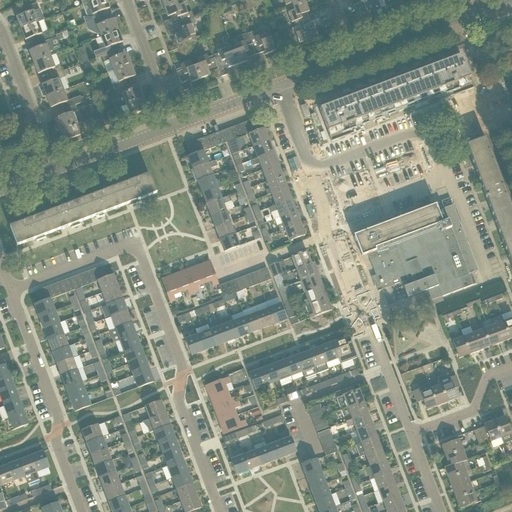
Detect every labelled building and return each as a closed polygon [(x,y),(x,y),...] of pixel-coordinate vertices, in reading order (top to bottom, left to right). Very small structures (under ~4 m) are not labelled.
[(99,12),(109,9),(105,0),(96,0),(82,5),(86,16),(82,17),(85,24),(101,18),(99,12)] [(160,0),(164,8),(182,1),(181,0),(160,0)] [(282,0),(286,9),(305,2),(304,0),(282,0)] [(377,0),(363,0),(364,2),(354,6),(358,17),(381,9),(377,0)] [(183,4),(182,1),(164,8),(167,17),(171,16),(172,19),(163,22),(166,28),(193,18),(191,12),(187,13),(183,4)] [(305,14),(309,12),(305,2),(286,9),(292,23),(294,22),(296,27),(317,19),(315,13),(306,17),(305,14)] [(400,15),(405,13),(400,2),(395,4),(400,15)] [(17,17),(16,17),(20,29),(37,22),(43,20),(39,10),(36,3),(22,9),(24,15),(17,17)] [(394,17),(400,15),(395,4),(389,6),(394,17)] [(375,11),(381,9),(358,17),(362,29),(379,23),(375,11)] [(113,19),(103,23),(101,18),(85,24),(86,28),(87,28),(88,30),(97,34),(99,33),(101,37),(117,31),(113,19)] [(191,25),(196,23),(193,18),(166,28),(168,34),(176,31),(178,34),(174,35),(178,45),(181,44),(183,47),(200,41),(199,37),(195,38),(194,35),(195,35),(191,25)] [(296,27),(294,28),(301,47),(302,52),(314,47),(312,43),(319,40),(315,30),(312,32),(311,28),(319,25),(317,19),(296,27)] [(37,22),(20,29),(25,40),(32,38),(34,43),(49,37),(46,31),(41,33),(37,22)] [(268,31),(260,35),(258,30),(247,34),(258,63),(264,61),(261,52),(264,51),(265,55),(275,51),(268,31)] [(99,50),(94,52),(96,58),(102,56),(114,52),(117,50),(115,45),(119,43),(122,42),(117,31),(101,37),(105,48),(99,50)] [(252,65),(258,63),(247,34),(246,34),(249,42),(243,44),(242,40),(234,43),(235,46),(231,48),(237,65),(247,62),(246,58),(249,57),(252,65)] [(37,48),(29,51),(33,63),(50,56),(49,52),(51,51),(53,48),(50,40),(49,37),(34,43),(37,48)] [(231,48),(227,49),(226,47),(217,50),(218,53),(212,56),(220,77),(227,75),(223,66),(226,65),(228,69),(237,65),(231,48)] [(290,50),(283,52),(285,58),(293,55),(290,50)] [(107,74),(114,71),(130,65),(126,53),(116,57),(114,52),(102,56),(104,63),(103,63),(107,74)] [(212,56),(206,58),(205,54),(198,57),(200,61),(194,64),(200,79),(210,76),(208,72),(212,71),(215,79),(220,77),(212,56)] [(59,65),(55,67),(50,56),(33,63),(38,74),(48,70),(50,76),(62,71),(59,65)] [(338,103),(319,110),(331,142),(344,137),(345,137),(344,134),(349,132),(350,133),(350,135),(351,135),(351,134),(364,129),(363,126),(373,122),(439,97),(440,101),(454,96),(453,93),(455,92),(458,91),(460,94),(460,93),(473,88),(461,57),(443,64),(440,58),(336,98),(338,103)] [(194,64),(192,64),(191,61),(182,65),(182,67),(175,70),(183,91),(189,89),(186,80),(189,79),(190,83),(200,79),(194,64)] [(124,80),(135,76),(130,65),(114,71),(118,82),(112,84),(115,90),(126,86),(124,80)] [(46,97),(63,90),(59,79),(69,75),(67,69),(62,71),(50,76),(52,81),(42,85),(44,90),(41,91),(43,97),(46,96),(46,97)] [(139,87),(128,91),(126,86),(115,90),(117,96),(122,94),(126,105),(143,99),(139,87)] [(80,96),(67,101),(63,90),(46,97),(50,108),(61,104),(63,110),(82,102),(80,96)] [(140,113),(148,110),(143,99),(126,105),(132,121),(142,117),(140,113)] [(75,105),(82,102),(63,110),(65,115),(54,119),(59,131),(76,124),(81,122),(77,112),(75,105)] [(106,127),(111,125),(106,113),(101,115),(106,127)] [(106,127),(101,115),(95,117),(99,129),(106,127)] [(256,132),(261,130),(257,118),(251,120),(256,132)] [(250,134),(256,132),(251,120),(246,122),(250,134)] [(244,136),(249,135),(250,134),(246,122),(240,124),(244,136)] [(82,140),(76,126),(76,124),(59,131),(63,142),(71,139),(72,144),(82,140)] [(239,138),(244,136),(240,124),(234,126),(239,138)] [(233,140),(236,139),(239,138),(234,126),(229,129),(233,140)] [(236,139),(233,140),(229,129),(223,131),(232,155),(237,153),(240,151),(236,139)] [(253,147),(269,141),(264,129),(261,130),(256,132),(250,134),(249,135),(253,147)] [(219,146),(224,144),(220,132),(214,134),(219,146)] [(213,148),(219,146),(214,134),(209,136),(213,148)] [(207,150),(213,148),(209,136),(203,138),(207,150)] [(203,152),(207,150),(203,138),(197,140),(202,152),(203,152)] [(479,180),(498,173),(485,138),(466,145),(479,180)] [(196,154),(202,152),(197,140),(192,142),(196,154)] [(257,158),(273,152),(269,141),(253,147),(257,158)] [(191,156),(196,154),(192,142),(186,144),(191,156)] [(215,161),(208,163),(203,152),(202,152),(196,154),(191,156),(188,157),(193,169),(215,161)] [(277,158),(275,158),(273,152),(257,158),(250,161),(252,166),(259,164),(262,170),(278,164),(279,162),(277,158)] [(236,166),(241,164),(237,153),(232,155),(236,166)] [(210,169),(217,166),(215,161),(193,169),(190,170),(195,182),(197,181),(212,175),(210,169)] [(282,176),(278,164),(262,170),(266,182),(282,176)] [(492,215),(511,207),(498,173),(479,180),(492,215)] [(138,200),(156,193),(149,174),(114,188),(121,207),(129,204),(130,206),(129,206),(130,207),(139,203),(139,202),(138,202),(138,200)] [(202,193),(217,187),(212,175),(197,181),(202,193)] [(267,195),(287,188),(282,176),(266,182),(269,190),(266,191),(267,195)] [(206,205),(221,199),(217,187),(202,193),(206,205)] [(103,214),(121,207),(114,188),(79,201),(86,220),(94,217),(95,219),(94,219),(95,220),(102,217),(104,216),(104,215),(103,214)] [(275,205),(291,199),(287,188),(267,195),(271,194),(275,205)] [(223,204),(230,202),(228,197),(221,199),(206,205),(211,216),(226,211),(223,204)] [(280,217),(296,211),(291,199),(275,205),(268,208),(270,213),(277,211),(280,217)] [(79,223),(86,220),(79,201),(44,214),(51,233),(70,226),(71,228),(70,228),(71,229),(80,225),(80,224),(79,224),(79,223)] [(429,202),(427,202),(425,202),(424,202),(422,202),(421,203),(419,204),(418,205),(417,207),(416,208),(416,210),(416,211),(416,212),(353,236),(361,257),(367,255),(379,286),(402,277),(409,295),(427,288),(431,301),(473,285),(468,275),(477,271),(453,206),(443,209),(445,214),(440,216),(435,205),(434,206),(433,205),(432,204),(430,203),(429,202)] [(505,249),(511,246),(511,209),(511,207),(492,215),(505,249)] [(226,211),(211,216),(215,228),(230,222),(226,211)] [(258,225),(264,223),(259,211),(254,213),(258,225)] [(284,229),(300,223),(296,211),(280,217),(282,224),(278,226),(280,231),(284,229)] [(44,236),(51,233),(44,214),(10,227),(17,246),(35,239),(36,241),(36,242),(38,241),(46,238),(45,237),(45,238),(44,236)] [(219,240),(234,234),(230,222),(215,228),(219,240)] [(289,241),(305,235),(300,223),(284,229),(289,241)] [(268,235),(267,233),(265,228),(259,230),(262,238),(268,235)] [(224,252),(239,246),(234,234),(219,240),(224,252)] [(266,244),(271,242),(268,235),(262,238),(263,239),(264,239),(266,244)] [(296,269),(311,264),(306,252),(291,257),(296,269)] [(218,284),(212,269),(209,261),(197,266),(204,284),(210,282),(212,287),(218,284)] [(281,275),(282,275),(278,263),(269,266),(273,278),(281,275)] [(314,263),(311,264),(296,269),(301,281),(318,275),(318,274),(315,275),(314,271),(316,270),(314,263)] [(102,280),(107,278),(103,266),(97,268),(102,280)] [(196,286),(204,284),(197,266),(185,270),(194,294),(198,292),(196,286)] [(97,282),(102,280),(97,268),(92,270),(96,282),(97,282)] [(271,280),(270,277),(266,268),(261,270),(265,282),(271,280)] [(90,284),(96,282),(92,270),(86,272),(90,284)] [(189,296),(194,294),(185,270),(173,275),(180,293),(187,290),(189,296)] [(260,284),(265,282),(261,270),(255,272),(260,284)] [(85,286),(90,284),(86,272),(80,274),(85,286)] [(254,286),(260,284),(255,272),(249,274),(254,286)] [(79,288),(85,286),(80,274),(75,276),(79,288)] [(248,288),(254,286),(249,274),(244,276),(248,288)] [(102,294),(118,288),(113,275),(107,278),(102,280),(97,282),(102,294)] [(173,295),(180,293),(173,275),(161,279),(170,302),(175,300),(173,295)] [(281,275),(273,278),(275,283),(278,290),(283,288),(280,281),(283,280),(281,275)] [(321,282),(318,275),(301,281),(305,293),(323,287),(322,286),(320,287),(318,283),(321,282)] [(74,290),(79,288),(75,276),(69,279),(74,290)] [(246,290),(245,287),(241,277),(235,280),(240,292),(242,291),(246,290)] [(68,293),(74,290),(69,279),(63,281),(68,293)] [(234,294),(240,292),(235,280),(230,282),(234,294)] [(62,295),(68,293),(63,281),(58,283),(62,295)] [(229,296),(234,294),(230,282),(224,284),(229,296)] [(57,297),(62,295),(58,283),(52,285),(57,297)] [(223,298),(229,296),(224,284),(218,286),(223,298)] [(51,299),(57,297),(52,285),(47,287),(51,299)] [(283,288),(278,290),(282,302),(288,300),(290,299),(291,298),(287,286),(283,288)] [(45,301),(50,299),(51,299),(47,287),(41,289),(45,301)] [(308,299),(303,301),(305,307),(310,305),(309,305),(324,299),(323,295),(324,294),(325,292),(323,287),(305,293),(308,299)] [(106,305),(122,299),(118,288),(102,294),(106,305)] [(40,303),(45,301),(41,289),(35,291),(40,303)] [(237,300),(245,297),(242,291),(240,292),(234,294),(236,299),(237,298),(237,300)] [(225,303),(236,299),(234,294),(229,296),(223,298),(224,300),(225,303)] [(278,298),(266,302),(274,325),(286,320),(280,304),(278,298)] [(310,318),(331,310),(327,298),(324,299),(309,305),(310,305),(305,307),(310,318)] [(39,317),(54,311),(50,299),(45,301),(40,303),(34,305),(39,317)] [(86,303),(89,302),(88,299),(85,300),(80,302),(82,309),(87,307),(86,303)] [(111,317),(127,311),(122,299),(106,305),(111,317)] [(226,305),(225,303),(224,300),(211,304),(214,310),(226,305)] [(288,300),(282,302),(287,313),(292,311),(288,300)] [(262,329),(274,325),(266,302),(254,307),(256,313),(262,329)] [(191,318),(203,314),(201,309),(189,313),(192,322),(191,318)] [(43,329),(59,323),(54,311),(39,317),(43,329)] [(115,329),(131,323),(127,311),(111,317),(115,329)] [(185,325),(192,322),(189,313),(176,318),(178,323),(183,321),(185,325)] [(256,313),(245,318),(251,333),(262,329),(256,313)] [(219,320),(221,326),(227,342),(239,338),(233,322),(230,315),(219,320)] [(239,338),(251,333),(245,318),(233,322),(239,338)] [(509,340),(511,338),(511,318),(503,322),(509,340)] [(499,343),(509,340),(503,322),(492,326),(499,343)] [(47,341),(63,335),(59,323),(43,329),(47,341)] [(120,341),(135,335),(131,323),(115,329),(120,341)] [(215,347),(209,331),(207,325),(195,330),(197,335),(203,351),(215,347)] [(215,347),(227,342),(221,326),(209,331),(215,347)] [(489,347),(499,343),(492,326),(482,330),(489,347)] [(85,340),(90,338),(86,327),(80,329),(85,340)] [(479,351),(489,347),(482,330),(472,334),(479,351)] [(469,355),(479,351),(472,334),(462,337),(469,355)] [(52,353),(68,347),(63,335),(47,341),(52,353)] [(124,353),(140,347),(135,335),(120,341),(124,353)] [(191,356),(203,351),(197,335),(185,340),(191,356)] [(458,359),(469,355),(462,337),(452,341),(458,359)] [(89,352),(95,350),(90,338),(85,340),(89,352)] [(351,342),(346,344),(344,339),(332,343),(338,359),(340,364),(357,358),(351,342)] [(340,364),(338,359),(332,343),(320,347),(326,363),(337,359),(339,365),(340,364)] [(68,347),(52,353),(56,365),(72,359),(77,357),(73,345),(68,347)] [(128,364),(144,358),(140,347),(124,353),(128,364)] [(320,347),(308,352),(314,368),(316,374),(328,370),(328,369),(326,363),(320,347)] [(308,352),(296,356),(302,372),(304,378),(316,374),(314,368),(308,352)] [(290,377),(302,372),(296,356),(284,361),(290,377)] [(133,376),(149,370),(144,358),(128,364),(133,376)] [(61,376),(77,370),(72,359),(56,365),(61,376)] [(279,381),(290,377),(284,361),(273,365),(279,381)] [(0,380),(10,377),(6,365),(0,367),(0,380)] [(267,386),(279,381),(273,365),(261,370),(267,386)] [(77,370),(61,376),(65,388),(81,382),(87,380),(82,368),(77,370)] [(137,388),(153,382),(149,370),(133,376),(137,388)] [(255,390),(267,386),(261,370),(249,374),(255,390)] [(447,374),(437,378),(440,385),(446,403),(457,399),(454,389),(459,387),(455,376),(449,378),(447,374)] [(334,385),(345,380),(343,375),(332,379),(334,385)] [(0,394),(14,389),(10,377),(0,380),(0,394)] [(225,385),(230,383),(228,378),(205,387),(210,398),(228,392),(225,385)] [(322,389),(334,385),(332,379),(320,383),(322,389)] [(70,400),(86,394),(81,382),(65,388),(70,400)] [(310,393),(322,389),(320,383),(308,388),(310,393)] [(419,390),(413,392),(417,403),(422,401),(426,410),(436,407),(430,389),(428,384),(418,388),(419,390)] [(436,407),(446,403),(440,385),(430,389),(436,407)] [(294,386),(285,390),(287,396),(289,401),(298,398),(296,392),(294,386)] [(353,386),(333,394),(335,399),(340,410),(347,408),(363,402),(359,390),(355,391),(353,386)] [(298,398),(310,393),(308,388),(296,392),(298,398)] [(0,395),(4,406),(19,401),(14,389),(0,394),(0,395)] [(236,397),(230,399),(228,392),(210,398),(214,410),(238,402),(236,397)] [(74,412),(90,406),(86,394),(70,400),(74,412)] [(251,407),(256,404),(253,396),(248,398),(251,407)] [(9,418),(23,413),(19,401),(4,406),(9,418)] [(149,419),(165,413),(161,401),(145,407),(149,419)] [(267,410),(275,407),(273,401),(265,404),(267,410)] [(317,406),(315,401),(305,404),(309,415),(321,410),(319,405),(317,406)] [(234,409),(240,407),(238,402),(214,410),(219,422),(237,416),(234,409)] [(347,408),(340,410),(344,422),(368,413),(363,402),(347,408)] [(329,405),(321,408),(322,410),(324,416),(332,413),(329,405)] [(257,408),(250,411),(252,417),(260,414),(257,408)] [(312,420),(323,416),(321,410),(309,415),(312,420)] [(13,430),(28,425),(23,413),(9,418),(13,430)] [(148,433),(170,425),(165,413),(149,419),(149,420),(141,423),(144,425),(146,427),(147,429),(148,433)] [(356,431),(372,425),(368,413),(344,422),(346,428),(354,425),(356,431)] [(130,421),(127,414),(122,416),(121,416),(125,423),(130,421)] [(245,421),(240,423),(237,416),(219,422),(223,434),(247,426),(245,421)] [(326,421),(325,421),(323,416),(312,420),(314,426),(326,421)] [(116,426),(122,424),(119,417),(114,419),(116,426)] [(505,417),(494,421),(501,438),(503,444),(511,440),(511,436),(511,434),(509,428),(505,417)] [(271,426),(279,423),(277,418),(269,420),(271,426)] [(264,429),(271,426),(269,420),(262,423),(264,429)] [(316,432),(328,427),(326,421),(314,426),(316,432)] [(503,444),(501,438),(494,421),(484,425),(484,427),(479,429),(483,441),(483,440),(489,438),(490,442),(492,448),(503,444)] [(102,437),(101,434),(97,425),(82,431),(86,443),(102,437)] [(157,443),(174,437),(170,425),(148,433),(148,434),(153,432),(157,443)] [(360,443),(376,437),(372,425),(356,431),(360,443)] [(131,440),(137,438),(132,426),(127,428),(131,440)] [(236,439),(248,434),(246,429),(234,434),(236,439)] [(478,443),(483,441),(479,429),(473,431),(478,443)] [(319,439),(331,435),(329,430),(317,434),(319,439)] [(123,443),(128,441),(126,434),(120,436),(123,443)] [(225,443),(236,439),(234,434),(229,435),(222,438),(224,443),(221,444),(222,449),(227,447),(225,443)] [(333,441),(331,435),(319,439),(321,445),(333,441)] [(91,455),(107,449),(102,437),(86,443),(91,455)] [(162,455),(178,449),(174,437),(157,443),(162,455)] [(359,457),(365,455),(381,449),(376,437),(360,443),(355,445),(359,457)] [(136,452),(142,450),(137,438),(131,440),(136,452)] [(284,457),(296,453),(290,438),(278,442),(284,457)] [(445,457),(462,450),(459,440),(441,446),(445,457)] [(126,450),(131,448),(128,441),(123,443),(126,450)] [(335,447),(333,441),(321,445),(323,451),(335,447)] [(272,462),(284,457),(278,442),(267,447),(272,462)] [(254,451),(248,454),(246,447),(240,449),(243,456),(248,470),(260,466),(254,451)] [(260,466),(272,462),(267,447),(254,451),(260,466)] [(325,456),(337,452),(335,447),(323,451),(325,456)] [(95,467),(111,461),(107,449),(91,455),(95,467)] [(166,467),(183,461),(178,449),(162,455),(166,467)] [(248,470),(243,456),(240,449),(242,456),(231,460),(236,475),(248,470)] [(369,466),(385,461),(381,449),(365,455),(369,466)] [(462,463),(466,461),(462,450),(445,457),(449,466),(444,468),(444,469),(462,463)] [(36,472),(49,468),(43,452),(31,457),(36,472)] [(140,464),(146,461),(143,454),(137,456),(140,464)] [(344,463),(349,461),(347,454),(341,456),(344,463)] [(39,480),(36,472),(31,457),(19,461),(25,477),(28,485),(39,480)] [(132,466),(137,464),(135,457),(129,459),(132,466)] [(321,471),(316,460),(301,465),(306,477),(321,471)] [(13,481),(25,477),(19,461),(7,465),(13,481)] [(100,479),(115,473),(111,461),(95,467),(100,479)] [(142,471),(148,468),(146,461),(140,464),(142,471)] [(171,479),(187,473),(183,461),(166,467),(171,479)] [(346,470),(352,468),(349,461),(344,463),(346,470)] [(368,481),(374,479),(390,473),(385,461),(369,466),(372,474),(367,477),(368,481)] [(462,463),(444,469),(448,479),(465,472),(470,471),(466,461),(462,463)] [(135,474),(140,471),(137,464),(132,466),(135,474)] [(338,473),(344,471),(341,464),(336,466),(338,473)] [(0,482),(1,486),(13,481),(7,465),(0,468),(0,482)] [(310,489),(325,483),(321,471),(306,477),(310,489)] [(452,489),(469,483),(465,472),(448,479),(452,489)] [(104,490),(120,484),(115,473),(100,479),(104,490)] [(175,491),(192,484),(187,473),(171,479),(175,491)] [(378,490),(394,484),(390,473),(374,479),(378,490)] [(149,487),(155,485),(152,478),(146,480),(149,487)] [(353,487),(358,485),(356,478),(350,480),(353,487)] [(345,490),(350,488),(348,481),(342,483),(345,490)] [(315,501),(330,495),(325,483),(310,489),(315,501)] [(456,499),(473,493),(469,483),(452,489),(456,499)] [(108,502),(124,496),(120,484),(104,490),(108,502)] [(180,502),(196,496),(192,484),(175,491),(180,502)] [(383,502),(399,496),(394,484),(378,490),(383,502)] [(51,491),(49,485),(42,488),(44,493),(51,491)] [(151,494),(157,492),(155,485),(149,487),(151,494)] [(357,498),(363,496),(358,485),(353,487),(357,498)] [(42,488),(35,491),(37,496),(44,493),(42,488)] [(145,502),(151,500),(146,488),(141,490),(145,502)] [(347,497),(353,495),(350,488),(345,490),(347,497)] [(477,503),(473,493),(456,499),(460,510),(477,503)] [(27,500),(25,494),(19,497),(21,502),(27,500)] [(318,511),(320,511),(334,507),(330,495),(315,501),(318,511)] [(112,511),(118,511),(128,508),(124,496),(108,502),(112,511)] [(190,511),(195,510),(201,508),(196,496),(180,502),(183,511),(190,511)] [(362,510),(367,508),(363,496),(357,498),(362,510)] [(386,511),(392,511),(403,508),(399,496),(383,502),(386,511)] [(19,497),(11,499),(14,505),(21,502),(19,497)] [(149,511),(153,511),(155,511),(151,500),(145,502),(149,511)] [(157,511),(163,509),(160,500),(154,502),(157,511)] [(42,511),(61,511),(58,503),(42,509),(42,511)]
